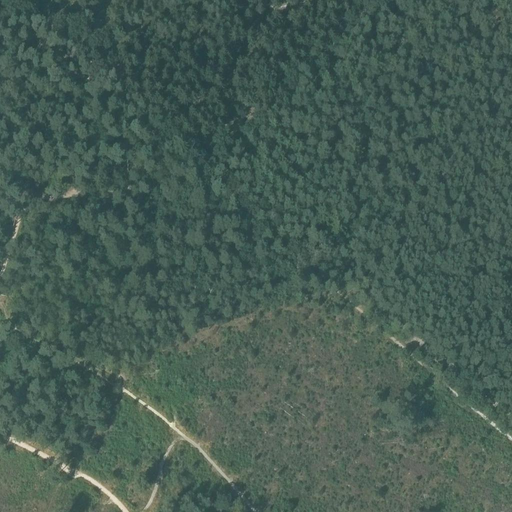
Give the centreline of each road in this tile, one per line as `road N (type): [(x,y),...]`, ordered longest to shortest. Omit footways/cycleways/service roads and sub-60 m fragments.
road 1 (track): [(16,0),(511,419)]
road 2 (track): [(371,0),(216,169)]
road 3 (track): [(180,434),(4,318)]
road 4 (track): [(124,511),(83,477),(0,435)]
